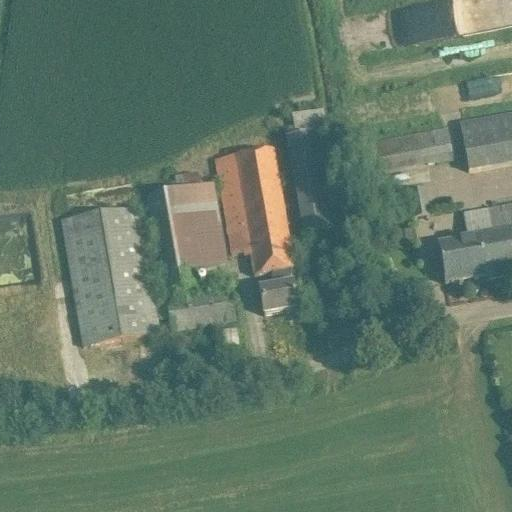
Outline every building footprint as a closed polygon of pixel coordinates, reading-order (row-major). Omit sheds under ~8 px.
[(302,238),(344,231),(322,113),(291,119),(295,138),(285,140),(302,238)] [(511,166),(511,116),(459,126),(468,175),(511,166)] [(370,178),(452,163),(446,132),(364,147),(370,178)] [(274,152),(216,162),(226,218),(233,259),(243,257),(250,256),(254,279),(272,276),(274,290),(260,293),(261,299),(264,318),(297,313),(290,273),(294,272),(291,253),(274,152)] [(198,191),(196,177),(173,181),(176,195),(145,200),(163,295),(198,289),(195,274),(227,269),(212,188),(198,191)] [(411,223),(428,220),(423,191),(406,194),(411,223)] [(487,282),(511,277),(511,208),(463,217),(468,242),(438,247),(445,286),(486,279),(487,282)] [(154,306),(137,211),(62,224),(83,350),(238,323),(233,293),(154,306)] [(373,262),(386,259),(382,246),(370,249),(373,262)] [(326,272),(341,269),(339,258),(324,261),(326,272)]
